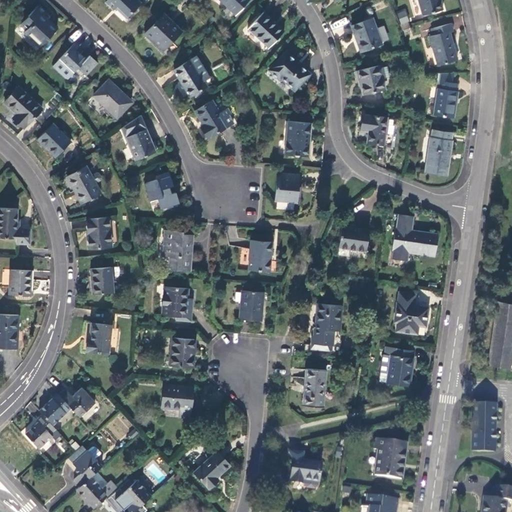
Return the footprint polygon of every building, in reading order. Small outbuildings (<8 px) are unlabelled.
[(139,2),(136,0),(106,0),(104,2),(111,9),(114,7),(124,17),(139,2)] [(219,0),(235,15),(248,0),(219,0)] [(442,10),(439,0),(417,0),(422,15),(442,10)] [(38,47),(53,31),(44,22),(48,18),(36,7),(19,25),(24,30),(22,32),(38,47)] [(397,11),(402,30),(410,28),(405,9),(397,11)] [(283,31),(262,12),(247,28),(268,47),(283,31)] [(161,51),(179,32),(162,15),(144,33),(161,51)] [(375,27),(372,19),(351,27),(360,51),(381,44),(380,42),(375,27)] [(450,24),(431,29),(433,36),(430,37),(438,66),(457,61),(449,32),(452,31),(450,24)] [(381,26),(375,27),(380,42),(386,40),(381,26)] [(57,61),(72,74),(77,68),(84,75),(96,63),(88,55),(85,59),(75,50),(78,47),(73,43),(57,61)] [(308,74),(285,52),(268,69),(279,79),(281,78),(294,90),(308,74)] [(195,56),(190,60),(201,78),(207,74),(195,56)] [(190,60),(174,69),(189,95),(206,85),(201,78),(190,60)] [(378,66),(355,71),(357,79),(359,78),(363,95),(384,91),(381,79),(379,68),(378,66)] [(386,66),(379,68),(381,79),(389,77),(386,66)] [(130,102),(107,80),(93,96),(116,117),(130,102)] [(457,85),(439,82),(438,90),(437,89),(433,115),(454,118),(458,92),(456,92),(457,85)] [(40,109),(17,88),(3,102),(15,113),(13,116),(24,126),(40,109)] [(223,128),(233,122),(228,115),(230,113),(227,108),(219,114),(211,101),(194,111),(202,125),(199,127),(206,138),(223,128)] [(155,151),(140,114),(120,127),(135,159),(155,151)] [(387,118),(362,114),(361,126),(368,128),(367,132),(366,142),(383,145),(385,133),(387,118)] [(307,157),(310,123),(288,121),(285,155),(307,157)] [(68,142),(50,124),(35,139),(54,157),(68,142)] [(451,134),(432,131),(430,139),(429,139),(425,170),(447,173),(450,142),(451,134)] [(84,167),(65,176),(79,203),(97,192),(93,183),(97,181),(98,177),(96,174),(94,173),(88,175),(84,167)] [(155,179),(144,182),(149,200),(157,198),(160,209),(178,203),(174,191),(170,193),(168,186),(172,185),(168,172),(154,176),(155,179)] [(298,175),(276,174),(274,199),(297,201),(298,175)] [(16,209),(0,208),(0,238),(15,239),(15,244),(28,244),(28,229),(17,228),(17,224),(15,223),(16,209)] [(412,217),(398,215),(396,229),(394,229),(391,251),(393,251),(392,260),(406,262),(408,252),(434,256),(437,235),(411,231),(412,217)] [(108,218),(85,219),(88,249),(110,247),(108,218)] [(368,230),(340,227),(338,247),(339,247),(350,249),(365,251),(368,230)] [(188,271),(192,234),(180,233),(180,231),(163,230),(161,255),(167,255),(171,256),(169,269),(188,271)] [(268,272),(270,242),(249,240),(247,270),(268,272)] [(349,256),(350,249),(339,247),(338,254),(349,256)] [(111,267),(89,269),(91,294),(114,292),(111,267)] [(23,295),(24,270),(4,270),(3,294),(23,295)] [(190,321),(192,299),(187,298),(188,289),(163,287),(161,315),(175,316),(175,320),(190,321)] [(260,320),(262,293),(241,291),(239,318),(260,320)] [(414,295),(399,293),(397,303),(396,303),(394,323),(396,323),(396,332),(416,334),(417,325),(424,327),(427,308),(413,306),(414,295)] [(511,303),(495,301),(487,366),(507,369),(511,345),(511,344),(511,303)] [(342,306),(317,304),(316,323),(314,323),(313,348),(332,351),(334,331),(340,331),(342,306)] [(0,347),(17,348),(18,315),(0,314),(0,347)] [(107,353),(110,325),(84,322),(81,351),(107,353)] [(191,368),(194,340),(173,338),(170,366),(191,368)] [(412,351),(386,347),(384,355),(390,355),(386,382),(388,382),(409,385),(413,359),(411,358),(412,351)] [(380,381),(386,382),(390,355),(384,355),(382,354),(379,378),(380,381)] [(322,407),(326,370),(306,368),(303,405),(322,407)] [(192,387),(163,384),(161,407),(178,408),(177,417),(189,418),(192,387)] [(64,389),(58,394),(70,408),(78,417),(93,402),(80,388),(71,396),(64,389)] [(56,393),(38,410),(41,414),(51,425),(70,408),(58,394),(56,393)] [(493,451),(494,403),(472,403),(470,450),(493,451)] [(53,439),(60,434),(51,425),(41,414),(35,419),(37,422),(24,433),(37,448),(50,436),(53,439)] [(405,442),(374,438),(373,449),(377,449),(374,475),(401,478),(405,442)] [(73,479),(79,485),(90,476),(101,466),(87,451),(73,463),(81,472),(73,479)] [(217,451),(194,472),(209,489),(218,480),(216,478),(230,466),(217,451)] [(321,463),(287,459),(284,481),(303,483),(306,487),(315,488),(318,486),(321,463)] [(76,489),(93,508),(115,488),(109,481),(101,488),(90,476),(79,485),(76,489)] [(123,509),(125,511),(132,511),(142,504),(151,496),(137,480),(121,494),(130,503),(123,509)] [(505,511),(507,500),(511,500),(511,487),(498,485),(496,498),(484,496),(481,511),(505,511)] [(130,503),(121,494),(115,500),(123,509),(130,503)] [(395,511),(398,498),(367,494),(365,506),(369,506),(368,511),(395,511)]
